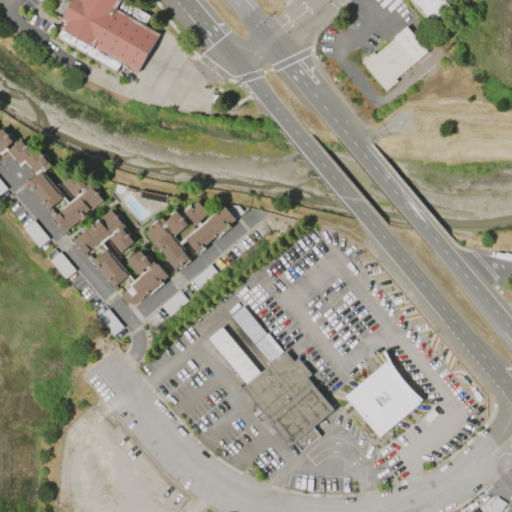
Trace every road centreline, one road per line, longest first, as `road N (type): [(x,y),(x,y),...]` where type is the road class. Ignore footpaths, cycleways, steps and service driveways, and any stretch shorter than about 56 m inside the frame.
road 1 (residential): [(111,376),(141,343),(131,318),(37,212),(15,174)]
road 2 (residential): [(111,376),(194,469),(269,511)]
road 3 (secondary): [(370,221),(472,351)]
road 4 (residential): [(131,318),(256,219)]
road 5 (secondary): [(273,106),(370,221)]
road 6 (secondary): [(428,232),(333,119)]
